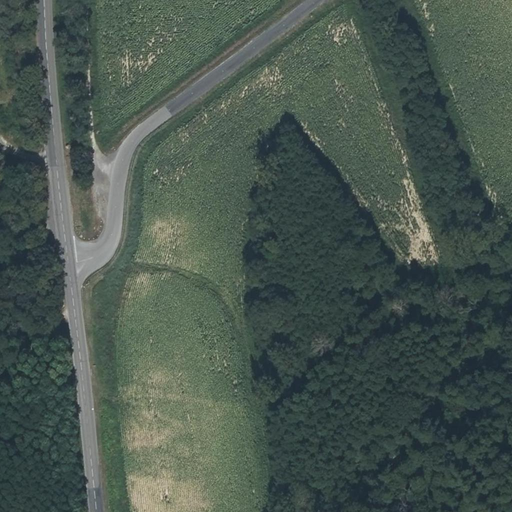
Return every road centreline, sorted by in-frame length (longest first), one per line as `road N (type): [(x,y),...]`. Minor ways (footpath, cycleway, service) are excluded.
road 1 (tertiary): [(68,263),(108,247),(124,141),(314,0)]
road 2 (secondary): [(44,0),(68,263)]
road 3 (secondary): [(68,263),(94,511)]
road 4 (track): [(119,171),(101,165),(92,144),(85,0)]
